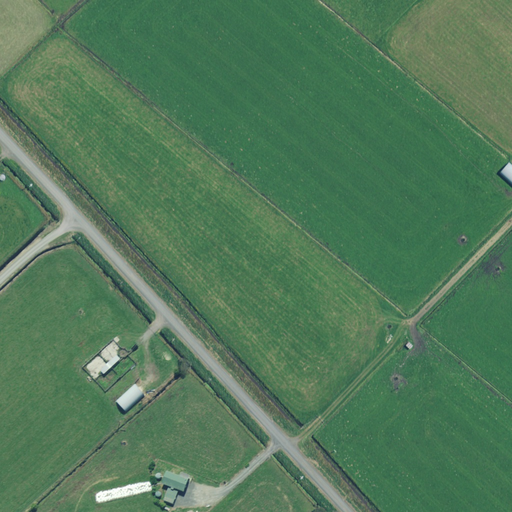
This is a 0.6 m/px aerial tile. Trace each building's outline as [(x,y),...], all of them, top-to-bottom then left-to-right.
[(511,167),(508,164),(500,173),(511,184),(511,167)] [(122,360),(118,356),(109,365),(112,369),(122,360)] [(145,395),(136,385),(117,402),(126,412),(145,395)] [(163,486),(171,489),(170,492),(168,491),(165,501),(177,505),(180,495),(175,494),(176,490),(185,493),(190,479),(168,472),(163,486)] [(97,494),(99,503),(153,490),(151,482),(97,494)]
